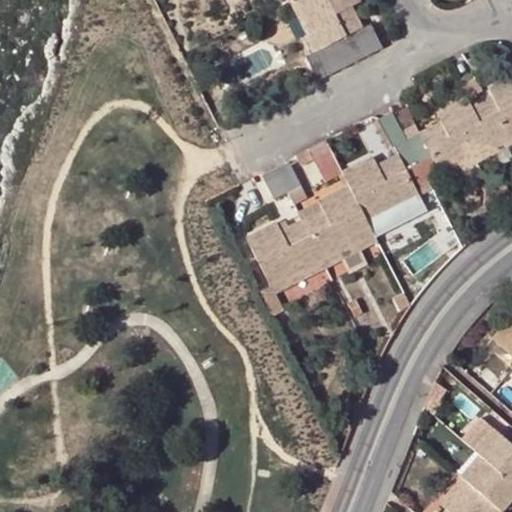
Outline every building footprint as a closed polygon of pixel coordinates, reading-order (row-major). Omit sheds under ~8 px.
[(296,0),(288,0),(289,0),(307,36),(313,33),(296,0)] [(350,6),(358,2),(357,0),(296,0),(313,33),(307,36),(304,37),(312,52),(361,28),(350,6)] [(361,28),(312,52),(304,56),(306,60),(317,81),(382,47),(369,24),(361,28)] [(511,136),(511,75),(485,88),(490,96),(469,106),(490,148),(511,136)] [(458,83),(465,99),(481,91),(474,76),(458,83)] [(490,148),(469,106),(465,99),(434,114),(439,123),(406,140),(427,180),(429,185),(441,179),(438,173),(490,148)] [(511,145),(511,136),(490,148),(493,154),(511,145)] [(341,173),(324,139),(308,148),(313,158),(325,181),(341,173)] [(372,158),(341,173),(347,186),(365,221),(417,196),(413,187),(427,180),(406,140),(392,147),(396,155),(376,165),(372,158)] [(313,158),(308,148),(296,153),(299,160),(301,163),(313,158)] [(438,173),(441,179),(493,154),(490,148),(438,173)] [(305,200),(287,163),(274,170),(285,192),(292,207),(305,200)] [(285,192),(274,170),(261,177),(263,179),(272,198),(285,192)] [(413,187),(417,196),(431,189),(429,185),(427,180),(413,187)] [(511,201),(503,182),(490,189),(501,211),(511,206),(511,201)] [(320,211),(300,221),(320,261),(372,235),(368,228),(365,221),(347,186),(316,201),(320,211)] [(368,228),(421,203),(417,196),(365,221),(368,228)] [(316,201),(295,212),(300,221),(320,211),(316,201)] [(320,261),(300,221),(280,231),(275,223),(243,238),(269,288),(320,261)] [(324,268),(375,242),(372,235),(320,261),(324,268)] [(269,288),(272,294),(324,268),(320,261),(269,288)] [(269,288),(254,295),(266,319),(281,311),(272,294),(269,288)] [(398,312),(409,306),(402,294),(392,299),(398,312)] [(511,354),(511,314),(492,338),(511,354)] [(511,442),(497,429),(477,452),(487,461),(511,483),(511,442)] [(487,461),(477,452),(458,473),(463,478),(468,482),(487,461)] [(468,482),(501,511),(511,498),(511,483),(487,461),(468,482)] [(447,510),(445,511),(502,511),(501,511),(468,482),(463,478),(440,503),(447,510)]
